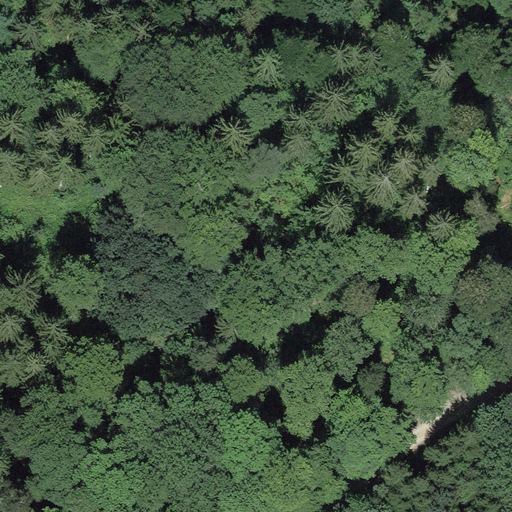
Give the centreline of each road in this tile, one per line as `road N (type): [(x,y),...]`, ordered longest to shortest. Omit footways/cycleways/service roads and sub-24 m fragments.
road 1 (track): [(0,375),(484,408)]
road 2 (track): [(511,392),(336,511)]
